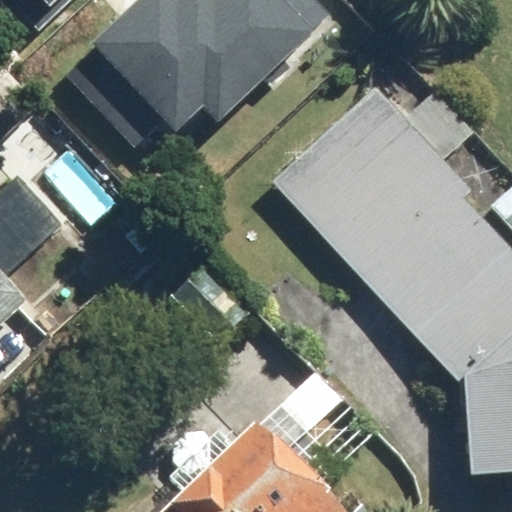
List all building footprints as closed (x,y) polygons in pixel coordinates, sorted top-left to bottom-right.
[(18,0),(32,13),(45,0),(18,0)] [(140,0),(136,0),(64,64),(157,169),(313,33),(284,0),(235,0),(182,47),(140,0)] [(511,475),(511,253),(373,91),(269,178),(456,398),(458,477),(511,475)] [(0,325),(22,307),(0,282),(0,325)] [(156,511),(328,511),(254,427),(156,511)]
